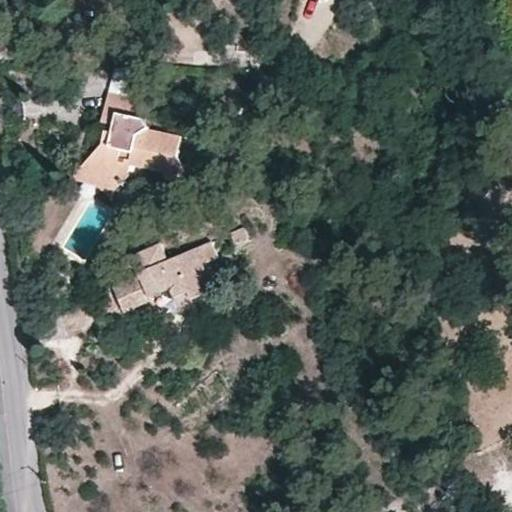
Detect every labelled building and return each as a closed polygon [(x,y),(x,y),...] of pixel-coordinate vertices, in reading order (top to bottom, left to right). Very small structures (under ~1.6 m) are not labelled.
[(511,0),(494,0),(498,22),(511,20),(511,0)] [(142,99),(150,70),(116,69),(111,92),(142,99)] [(142,99),(111,92),(102,120),(113,125),(112,131),(104,131),(102,144),(70,180),(95,184),(112,198),(113,191),(120,184),(122,185),(125,182),(123,180),(129,175),(131,165),(170,172),(171,177),(184,170),(177,154),(180,136),(147,127),(144,120),(136,117),(142,99)] [(407,105),(395,103),(390,120),(403,124),(407,105)] [(131,165),(129,175),(171,177),(170,172),(131,165)] [(119,285),(104,291),(115,316),(148,302),(146,295),(185,277),(178,262),(138,279),(137,276),(119,285)]
